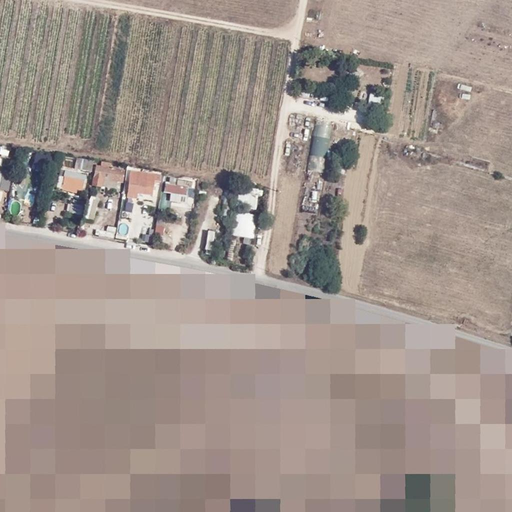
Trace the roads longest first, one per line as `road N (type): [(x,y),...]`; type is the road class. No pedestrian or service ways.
road 1 (residential): [(0,233),(245,274),(511,353)]
road 2 (unknown): [(89,0),(294,35)]
